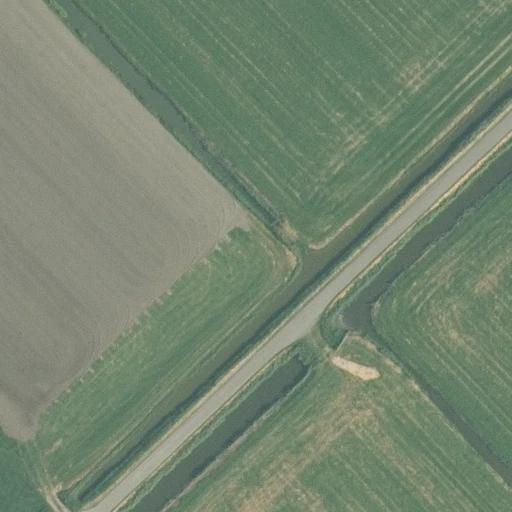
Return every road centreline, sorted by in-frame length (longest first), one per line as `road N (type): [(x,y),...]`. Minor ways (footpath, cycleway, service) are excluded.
road 1 (unclassified): [(99,511),(511,119)]
road 2 (track): [(503,511),(373,373),(323,350),(297,323)]
